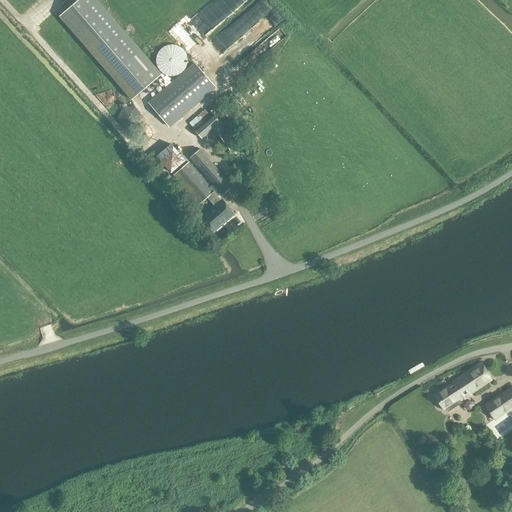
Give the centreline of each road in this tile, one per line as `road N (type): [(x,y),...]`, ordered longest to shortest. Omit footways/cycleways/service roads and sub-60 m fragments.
road 1 (unclassified): [(0,362),(279,275),(450,207),(511,173)]
road 2 (track): [(3,0),(135,150),(166,134),(206,148),(237,186),(279,275)]
road 3 (unclassified): [(244,511),(409,386),(468,355),(511,346)]
